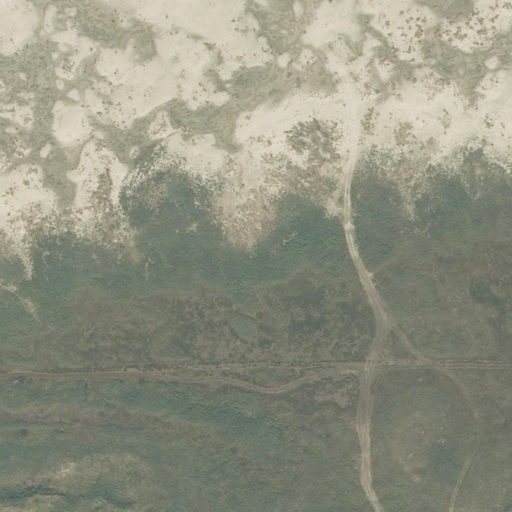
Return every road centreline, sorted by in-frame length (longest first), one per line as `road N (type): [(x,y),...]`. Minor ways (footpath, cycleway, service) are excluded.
road 1 (track): [(382,511),(363,483),(361,422),(381,329),(378,300),(346,226),(357,103),(314,34),(308,0)]
road 2 (track): [(0,376),(511,364)]
